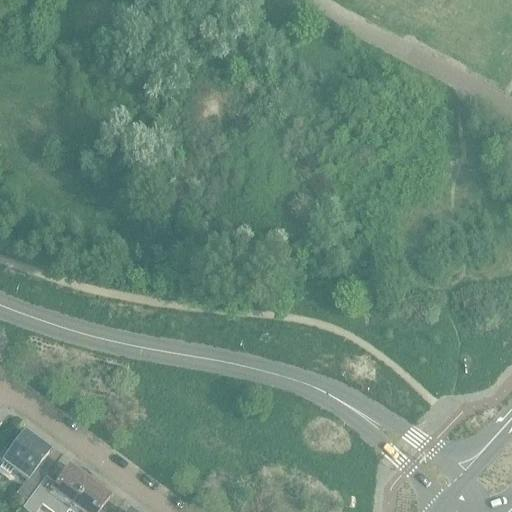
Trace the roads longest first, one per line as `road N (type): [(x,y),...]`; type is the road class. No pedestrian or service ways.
road 1 (tertiary): [(0,305),(135,349),(309,386),(357,412)]
road 2 (residential): [(511,106),(316,0)]
road 3 (residential): [(168,511),(0,389)]
road 4 (tertiary): [(465,481),(392,423),(357,412)]
road 5 (tertiary): [(357,412),(443,502)]
